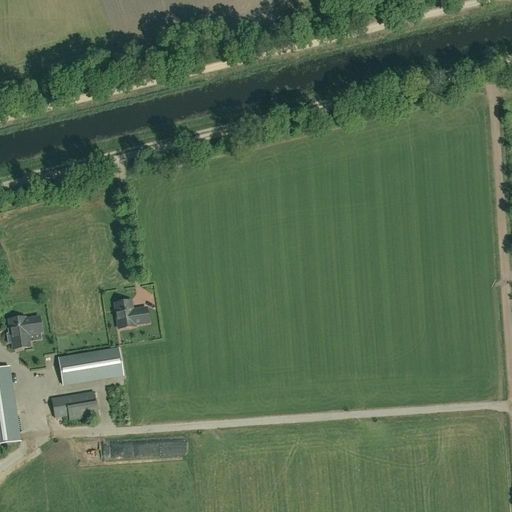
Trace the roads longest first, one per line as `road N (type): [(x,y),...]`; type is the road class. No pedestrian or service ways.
road 1 (track): [(15,183),(490,68),(511,370)]
road 2 (track): [(476,0),(0,117)]
road 3 (unknown): [(511,408),(129,429)]
